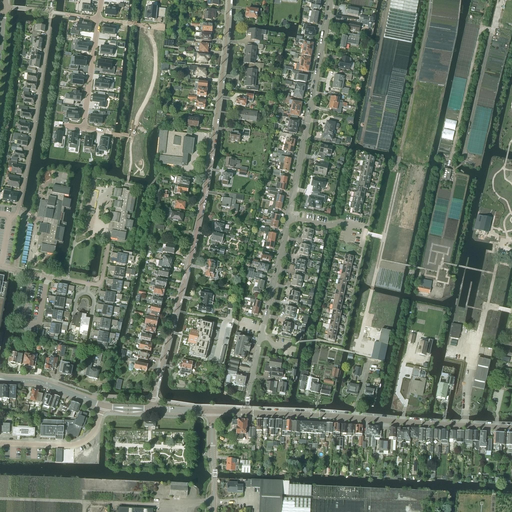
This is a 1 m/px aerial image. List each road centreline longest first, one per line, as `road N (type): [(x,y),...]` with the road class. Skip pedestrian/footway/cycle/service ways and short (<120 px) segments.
road 1 (residential): [(152,401),(209,177),(228,0)]
road 2 (tertiary): [(247,412),(511,428)]
road 3 (residential): [(289,216),(329,0)]
road 4 (residential): [(48,27),(10,216)]
road 5 (residential): [(0,444),(84,441),(103,405)]
